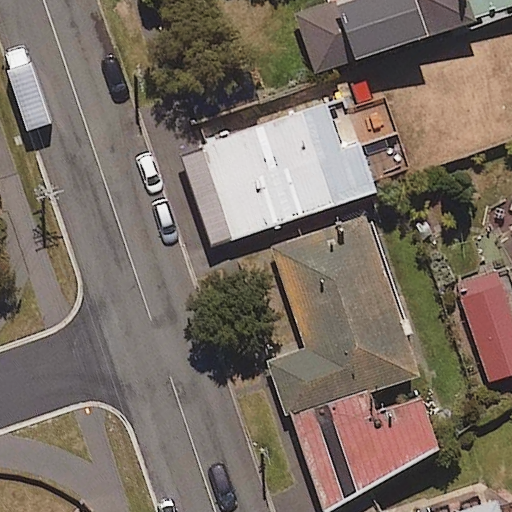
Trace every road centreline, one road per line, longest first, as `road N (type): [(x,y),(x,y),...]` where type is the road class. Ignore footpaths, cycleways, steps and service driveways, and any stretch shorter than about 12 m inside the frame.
road 1 (secondary): [(51,0),(155,334)]
road 2 (secondary): [(155,334),(215,511)]
road 3 (residential): [(0,386),(155,334)]
